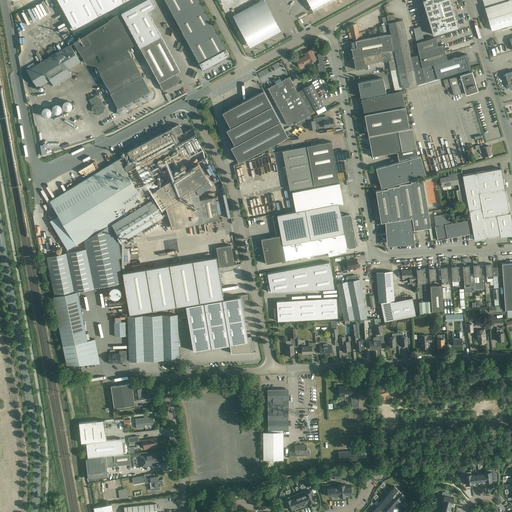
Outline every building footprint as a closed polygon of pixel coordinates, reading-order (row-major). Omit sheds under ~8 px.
[(57,0),(74,29),(127,0),(57,0)] [(144,0),(121,13),(163,91),(180,82),(176,73),(180,71),(161,35),(151,18),(149,13),(148,11),(155,7),(151,0),(144,0)] [(199,0),(165,0),(203,70),(229,55),(199,0)] [(264,0),(260,0),(233,15),(250,48),(281,31),(264,0)] [(308,0),(313,9),(328,0),(308,0)] [(424,0),(424,1),(423,1),(433,35),(458,27),(450,0),(424,0)] [(511,0),(509,0),(485,7),(489,19),(511,11),(511,0)] [(511,11),(489,19),(492,30),(511,24),(511,11)] [(70,44),(27,70),(38,87),(51,79),(54,86),(72,75),(68,69),(81,61),(78,57),(81,55),(86,63),(96,65),(95,66),(95,67),(95,69),(95,70),(95,71),(96,72),(97,73),(98,73),(99,73),(100,74),(106,86),(106,88),(105,89),(105,90),(106,90),(106,92),(107,92),(108,93),(109,93),(110,94),(117,107),(117,108),(117,110),(117,111),(117,112),(118,113),(120,114),(121,115),(122,115),(123,114),(124,114),(125,113),(126,112),(126,111),(126,109),(126,108),(125,106),(124,105),(125,104),(125,105),(126,106),(126,107),(126,108),(127,109),(128,109),(130,110),(131,110),(133,109),(134,108),(135,107),(135,106),(135,105),(135,104),(135,103),(134,102),(134,101),(132,100),(134,99),(134,101),(135,102),(135,103),(135,104),(136,104),(137,105),(139,105),(140,105),(141,105),(142,104),(143,103),(144,102),(144,101),(144,100),(144,99),(144,98),(143,97),(142,96),(141,96),(143,95),(143,96),(143,97),(144,98),(145,99),(146,100),(147,100),(148,100),(150,100),(151,99),(152,98),(153,97),(153,95),(153,94),(152,92),(151,92),(151,91),(150,91),(150,90),(142,76),(141,76),(139,71),(139,70),(132,56),(131,56),(127,49),(136,44),(118,14),(108,20),(108,21),(86,34),(70,44)] [(388,22),(396,21),(394,14),(387,15),(388,22)] [(403,19),(396,21),(388,22),(398,69),(402,87),(416,84),(413,70),(411,57),(403,19)] [(352,39),(359,38),(356,24),(349,25),(350,30),(349,30),(351,39),(352,39)] [(416,43),(424,40),(420,27),(414,29),(416,43)] [(352,49),(353,58),(353,57),(393,50),(390,34),(355,41),(357,48),(352,49)] [(436,37),(424,40),(416,43),(419,55),(422,67),(433,64),(447,60),(443,44),(438,46),(436,37)] [(306,56),(296,61),(300,68),(306,65),(305,65),(309,63),(316,59),(311,50),(304,53),(306,56)] [(397,70),(393,50),(353,58),(356,70),(365,68),(365,69),(368,69),(367,64),(383,61),(389,60),(391,71),(397,70)] [(319,63),(317,64),(319,73),(325,71),(324,64),(321,53),(317,54),(319,63)] [(466,54),(447,60),(433,64),(437,78),(471,68),(466,54)] [(419,55),(411,57),(413,70),(417,69),(422,67),(419,55)] [(417,69),(413,70),(416,84),(416,85),(437,79),(437,78),(433,64),(422,67),(417,69)] [(402,89),(402,87),(398,69),(397,70),(391,71),(390,71),(394,91),(402,89)] [(462,80),(465,90),(466,94),(477,91),(472,72),(460,76),(462,80)] [(462,80),(460,81),(458,76),(450,79),(455,95),(463,93),(463,91),(465,90),(462,80)] [(289,77),(268,88),(288,125),(309,114),(309,113),(297,92),(289,77)] [(382,78),(358,83),(361,96),(385,92),(382,78)] [(303,89),(297,92),(309,113),(315,110),(315,111),(316,110),(317,114),(326,109),(324,106),(312,84),(303,88),(303,89)] [(263,91),(222,113),(230,128),(226,130),(234,145),(231,147),(239,162),(288,136),(263,91)] [(402,91),(361,99),(368,135),(409,127),(402,91)] [(102,102),(101,102),(101,101),(100,98),(95,97),(89,100),(91,103),(93,106),(92,109),(93,111),(96,112),(98,115),(103,112),(104,107),(102,102)] [(65,116),(74,116),(74,106),(65,106),(65,116)] [(56,109),(54,114),(45,112),(43,121),(53,123),(54,118),(62,120),(65,111),(56,109)] [(314,121),(308,122),(309,130),(316,128),(316,125),(324,123),(325,128),(334,126),(333,118),(324,120),(323,117),(314,119),(314,121)] [(54,122),(56,129),(65,127),(63,121),(54,122)] [(77,244),(112,223),(149,201),(146,195),(150,193),(144,183),(155,178),(147,163),(181,146),(176,137),(183,133),(178,124),(127,152),(128,153),(110,165),(107,166),(50,201),(59,215),(51,220),(68,249),(76,244),(77,244)] [(154,137),(163,132),(161,127),(152,131),(154,137)] [(418,155),(416,148),(412,128),(368,137),(372,157),(397,152),(399,160),(418,155)] [(75,138),(67,140),(68,147),(77,145),(75,138)] [(192,139),(191,140),(195,149),(201,147),(201,146),(198,139),(193,141),(192,139)] [(331,141),(282,151),(290,190),(339,181),(331,141)] [(186,143),(184,144),(189,153),(195,150),(191,143),(186,144),(186,143)] [(482,144),(475,146),(476,150),(478,149),(480,153),(483,152),(484,157),(491,155),(488,146),(483,148),(482,144)] [(419,157),(374,169),(380,189),(425,176),(419,157)] [(166,207),(168,205),(184,196),(195,189),(198,193),(211,185),(209,181),(198,163),(158,188),(155,190),(166,207)] [(216,175),(210,163),(206,165),(208,168),(211,174),(212,176),(216,175)] [(501,168),(488,171),(492,192),(505,190),(501,168)] [(479,195),(475,173),(462,175),(461,170),(462,174),(457,175),(452,176),(440,178),(441,183),(441,185),(442,187),(447,186),(447,190),(452,189),(451,185),(458,184),(460,190),(457,190),(460,205),(468,204),(469,212),(481,210),(479,195)] [(488,171),(475,173),(479,195),(492,192),(488,171)] [(388,189),(376,191),(381,222),(385,222),(387,221),(389,236),(387,236),(388,241),(389,240),(389,242),(391,243),(412,242),(410,230),(413,230),(430,227),(431,227),(423,179),(422,179),(411,181),(411,182),(399,184),(399,186),(387,187),(388,189)] [(328,256),(338,254),(338,250),(347,248),(347,247),(348,247),(348,248),(356,247),(354,237),(355,236),(351,215),(349,214),(341,216),(338,203),(343,203),(339,183),(292,192),(296,211),(277,215),(281,236),(261,239),(265,264),(285,260),(328,252),(328,256)] [(189,225),(203,222),(199,200),(198,193),(195,189),(184,196),(189,225)] [(505,190),(492,192),(479,195),(481,210),(508,205),(505,190)] [(168,205),(166,207),(172,228),(173,228),(189,225),(184,196),(168,205)] [(215,197),(199,200),(203,222),(219,219),(215,197)] [(149,201),(112,223),(123,242),(157,222),(158,224),(166,219),(164,216),(163,216),(152,199),(149,201)] [(510,215),(508,205),(481,210),(483,220),(496,218),(510,215)] [(481,210),(469,212),(471,220),(473,233),(474,240),(486,238),(483,220),(481,210)] [(473,233),(471,220),(452,223),(450,213),(434,216),(436,226),(435,226),(437,240),(473,233)] [(511,227),(510,215),(496,218),(499,235),(500,235),(511,234),(511,227)] [(499,235),(496,218),(483,220),(486,238),(499,235)] [(54,295),(53,295),(66,364),(99,363),(94,339),(87,341),(77,291),(123,282),(118,258),(121,257),(116,234),(113,234),(111,224),(84,240),(86,249),(46,256),(54,295)] [(231,246),(216,248),(220,267),(234,265),(231,246)] [(122,273),(129,314),(223,298),(216,257),(122,273)] [(346,261),(347,265),(343,265),(344,271),(348,271),(348,269),(358,267),(356,259),(346,261)] [(330,263),(268,274),(271,293),(335,289),(330,263)] [(505,310),(507,310),(507,318),(511,317),(511,263),(502,264),(505,310)] [(494,287),(494,288),(497,288),(499,288),(498,265),(492,266),(492,264),(486,265),(487,279),(493,278),(494,281),(494,284),(494,287)] [(473,266),(474,278),(475,289),(484,289),(483,278),(484,278),(483,269),(480,268),(480,265),(473,266)] [(475,289),(474,278),(470,278),(469,266),(462,266),(464,292),(475,292),(475,289)] [(423,269),(416,270),(417,284),(426,283),(425,274),(423,274),(423,269)] [(411,270),(401,271),(402,278),(409,278),(410,281),(416,281),(415,274),(412,275),(411,270)] [(392,271),(376,272),(378,302),(380,302),(394,301),(392,271)] [(364,303),(360,279),(357,279),(347,281),(352,305),(364,303)] [(352,305),(347,281),(337,283),(342,307),(352,305)] [(431,301),(432,312),(443,311),(441,285),(430,286),(431,301)] [(111,292),(112,305),(123,304),(123,292),(111,292)] [(193,351),(230,345),(231,353),(253,352),(251,335),(250,335),(250,336),(247,337),(241,297),(186,306),(193,351)] [(384,322),(416,315),(412,297),(394,301),(380,302),(384,322)] [(277,301),(278,321),(338,318),(336,298),(277,301)] [(432,313),(432,312),(431,301),(419,302),(420,314),(432,313)] [(365,309),(364,303),(352,305),(342,307),(343,313),(365,309)] [(367,319),(365,309),(343,313),(344,320),(345,320),(349,319),(350,319),(367,319)] [(127,316),(128,322),(128,330),(128,336),(129,361),(144,361),(164,360),(179,359),(177,314),(142,316),(127,316)] [(114,336),(126,336),(125,322),(114,322),(114,336)] [(352,336),(352,341),(352,342),(355,342),(356,350),(363,350),(362,340),(359,340),(358,339),(357,323),(350,324),(352,336)] [(378,337),(378,341),(369,342),(370,350),(381,349),(381,343),(384,342),(383,336),(384,336),(382,325),(374,326),(376,337),(378,337)] [(497,332),(495,332),(495,337),(497,337),(497,341),(501,341),(501,342),(503,342),(503,341),(504,341),(503,331),(500,331),(500,329),(497,329),(497,332)] [(484,330),(477,331),(478,343),(486,342),(484,330)] [(398,339),(397,333),(397,331),(395,331),(396,333),(392,333),(392,336),(389,337),(389,347),(395,347),(395,339),(398,339)] [(453,341),(451,341),(451,345),(462,345),(461,332),(457,332),(458,339),(453,339),(453,341)] [(403,333),(397,333),(398,339),(401,339),(401,346),(407,346),(407,336),(403,336),(403,333)] [(445,334),(437,335),(438,348),(442,348),(442,346),(444,346),(444,342),(445,342),(445,334)] [(420,345),(421,345),(421,349),(425,348),(428,348),(428,343),(428,342),(432,342),(431,335),(428,336),(427,335),(420,335),(421,341),(420,341),(419,343),(419,344),(420,345)] [(345,336),(339,337),(339,343),(343,343),(343,351),(343,352),(350,351),(349,341),(347,341),(345,340),(345,336)] [(290,345),(286,345),(286,355),(294,355),(294,347),(297,347),(297,339),(290,340),(290,345)] [(309,346),(302,347),(302,354),(312,354),(312,349),(316,348),(315,342),(309,342),(309,346)] [(331,345),(320,346),(320,353),(331,353),(331,345)] [(120,353),(109,354),(109,363),(120,363),(120,362),(127,361),(126,351),(120,351),(120,353)] [(132,383),(111,386),(114,408),(135,405),(132,383)] [(377,388),(378,393),(381,404),(400,399),(397,388),(395,383),(377,388)] [(350,386),(339,387),(339,396),(340,396),(340,397),(342,398),(343,398),(345,397),(345,396),(351,395),(352,403),(352,405),(353,407),(359,407),(359,402),(359,393),(354,393),(353,385),(350,385),(350,386)] [(289,389),(268,389),(268,430),(288,430),(288,422),(288,409),(289,409),(289,389)] [(141,390),(134,391),(136,401),(140,400),(140,402),(142,402),(144,403),(147,402),(148,401),(151,400),(150,393),(141,394),(141,390)] [(153,417),(135,419),(136,428),(145,427),(145,424),(149,424),(149,426),(154,425),(153,417)] [(100,420),(92,421),(79,423),(81,443),(86,442),(106,440),(104,420),(100,420)] [(268,432),(266,432),(263,432),(263,460),(265,460),(283,460),(282,430),(268,430),(268,432)] [(122,438),(106,440),(86,442),(88,457),(124,453),(122,438)] [(156,438),(142,440),(142,444),(143,444),(144,449),(157,447),(156,442),(157,442),(156,438)] [(388,440),(383,439),(382,438),(379,450),(386,451),(387,446),(388,440)] [(295,452),(289,452),(289,458),(296,458),(296,456),(308,455),(309,455),(310,454),(309,450),(309,449),(308,449),(307,449),(307,445),(295,445),(295,452)] [(357,452),(339,453),(339,461),(358,460),(357,452)] [(159,453),(140,456),(142,467),(152,465),(151,463),(160,461),(159,453)] [(129,454),(124,455),(114,456),(86,459),(88,479),(108,477),(107,468),(108,467),(131,464),(129,454)] [(494,469),(486,470),(487,482),(493,481),(492,476),(495,475),(494,469)] [(465,473),(465,474),(462,474),(462,476),(465,476),(466,484),(472,483),(470,472),(465,473)] [(146,483),(150,482),(151,487),(151,488),(151,491),(160,490),(160,486),(164,486),(163,477),(159,478),(159,474),(152,475),(152,473),(144,475),(145,479),(146,482),(146,483)] [(146,482),(145,479),(144,475),(132,477),(133,482),(136,482),(136,484),(146,482)] [(141,484),(141,486),(108,489),(109,492),(120,491),(120,493),(130,492),(132,492),(132,497),(137,496),(137,497),(141,497),(142,499),(147,499),(145,483),(141,484)] [(339,497),(346,496),(345,495),(351,495),(351,493),(353,492),(353,487),(351,487),(350,485),(345,486),(345,485),(338,485),(339,486),(327,487),(327,488),(325,489),(326,494),(328,494),(328,496),(339,495),(339,497)] [(391,486),(386,491),(392,497),(396,492),(391,486)] [(305,491),(309,502),(314,500),(310,490),(305,492),(305,491)] [(305,491),(300,493),(304,504),(309,502),(305,491)] [(386,491),(382,496),(387,501),(392,497),(386,491)] [(396,492),(392,497),(397,502),(402,497),(396,492)] [(443,492),(440,500),(452,503),(453,497),(448,496),(449,493),(443,492)] [(300,493),(295,495),(299,506),(304,504),(300,493)] [(290,497),(289,497),(294,508),(299,506),(295,495),(295,496),(295,497),(291,499),(290,497)] [(382,496),(377,501),(382,506),(387,501),(382,496)] [(289,497),(284,499),(288,509),(294,508),(289,497)] [(392,497),(387,501),(392,507),(397,502),(392,497)] [(377,501),(372,505),(378,511),(382,506),(377,501)] [(387,501),(382,506),(388,511),(392,507),(387,501)]
